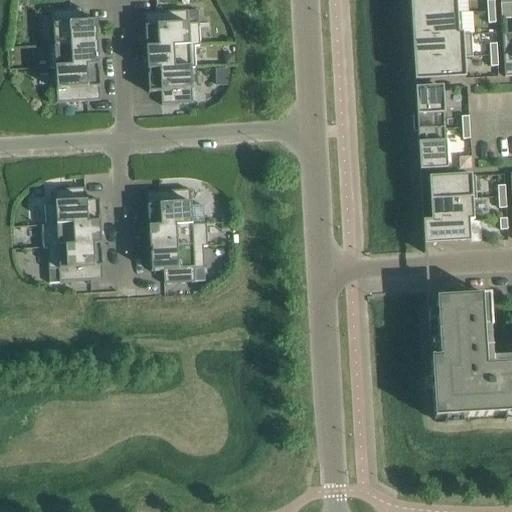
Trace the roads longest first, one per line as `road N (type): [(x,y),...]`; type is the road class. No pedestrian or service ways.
road 1 (residential): [(334,511),(320,271)]
road 2 (residential): [(511,258),(320,271)]
road 3 (residential): [(124,139),(311,128)]
road 4 (residential): [(126,297),(116,139)]
road 5 (residential): [(124,139),(116,11),(105,0)]
road 6 (residential): [(320,271),(311,128)]
road 7 (residential): [(311,128),(303,0)]
